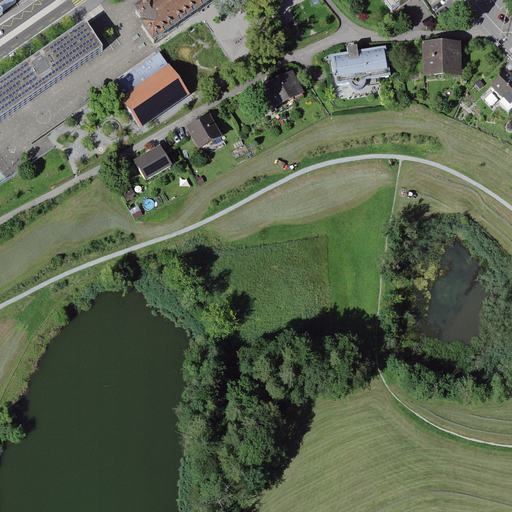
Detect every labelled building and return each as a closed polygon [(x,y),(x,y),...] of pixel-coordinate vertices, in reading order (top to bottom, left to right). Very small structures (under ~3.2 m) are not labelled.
[(0,0),(0,15),(18,3),(16,0),(0,0)] [(144,0),(130,10),(155,46),(222,0),(144,0)] [(388,0),(395,10),(411,0),(388,0)] [(0,83),(0,123),(104,52),(85,25),(0,83)] [(461,48),(423,49),(424,83),(462,82),(461,48)] [(351,59),(335,62),(339,85),(352,83),(353,89),(358,92),(362,90),(365,86),(364,82),(388,78),(383,52),(359,57),(358,51),(350,53),(351,59)] [(162,53),(111,89),(143,135),(194,99),(162,53)] [(290,74),(264,90),(276,111),(303,96),(290,74)] [(511,80),(506,74),(491,89),(510,109),(511,107),(511,80)] [(212,117),(188,130),(200,154),(224,141),(212,117)] [(160,148),(134,163),(147,185),(173,170),(160,148)] [(133,190),(126,195),(132,203),(139,198),(133,190)]
